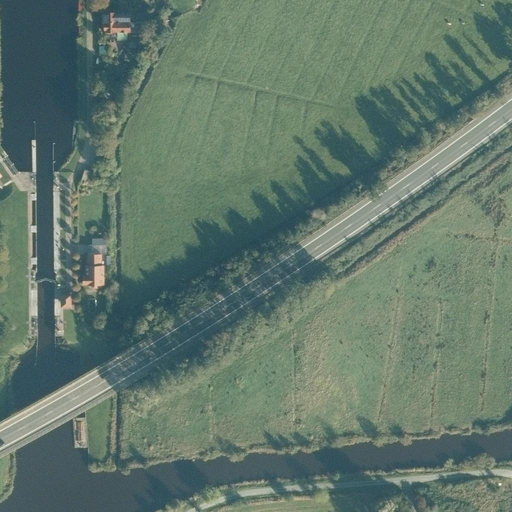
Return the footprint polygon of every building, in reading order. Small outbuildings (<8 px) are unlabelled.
[(131,11),(103,12),(103,31),(131,31),(131,22),(131,11)] [(151,12),(136,12),(135,22),(131,22),(131,31),(143,31),(143,22),(151,22),(151,12)] [(142,38),(130,38),(130,47),(125,47),(125,60),(136,60),(136,47),(142,47),(142,38)] [(92,251),(106,251),(106,237),(93,237),(92,251)] [(100,254),(86,254),(86,264),(83,264),(83,286),(105,285),(105,264),(100,264),(100,254)] [(72,309),(72,295),(61,295),(61,309),(72,309)]
